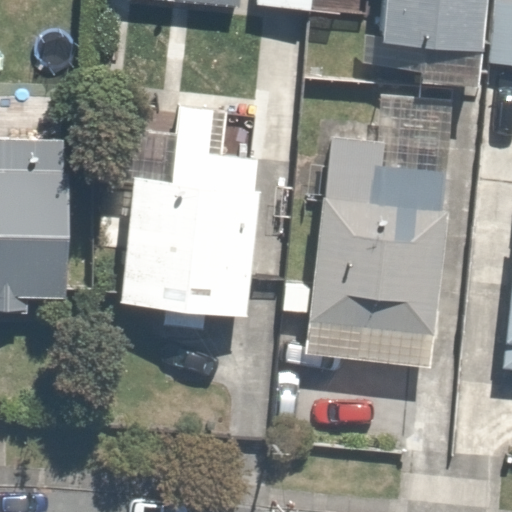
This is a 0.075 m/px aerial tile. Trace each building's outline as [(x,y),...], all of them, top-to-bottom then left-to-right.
[(162,0),(331,12),(331,0),(162,0)] [(351,0),(349,30),(347,62),(388,65),(387,72),(455,77),(455,70),(468,71),(469,58),(461,57),(463,38),(468,39),(471,0),(351,0)] [(511,2),(478,2),(476,63),(511,64),(511,2)] [(363,132),(308,126),(284,346),(418,360),(447,96),(368,87),(363,132)] [(112,125),(100,299),(225,308),(236,150),(196,147),(199,99),(155,95),(153,128),(112,125)] [(0,137),(0,312),(26,313),(26,297),(63,298),(67,139),(0,137)] [(511,173),(506,173),(503,207),(494,207),(481,366),(511,368),(511,173)]
